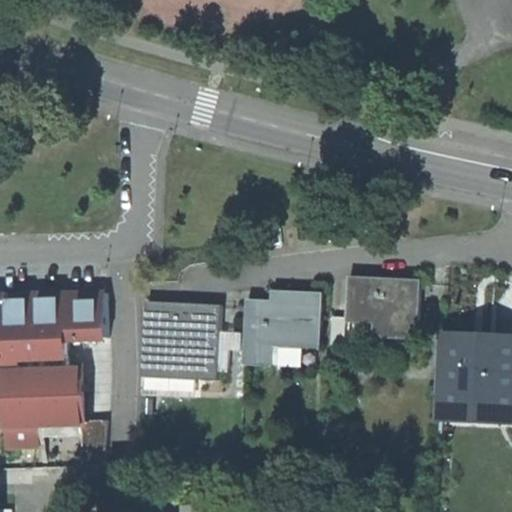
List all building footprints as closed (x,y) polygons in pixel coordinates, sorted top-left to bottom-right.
[(351,276),(350,314),(387,315),(387,332),(420,334),(423,280),(351,276)] [(115,330),(112,283),(70,286),(73,333),(115,330)] [(251,293),(246,358),(270,360),(272,338),(321,342),(325,286),(278,283),(277,294),(251,293)] [(13,420),(87,416),(84,360),(71,361),(67,296),(0,300),(0,377),(10,377),(13,420)] [(158,297),(156,372),(174,373),(175,364),(205,365),(205,374),(227,375),(229,298),(158,297)] [(349,340),(350,314),(336,313),(335,339),(349,340)] [(511,333),(448,332),(446,394),(469,395),(468,407),(511,407),(511,333)] [(108,414),(87,416),(89,448),(110,446),(108,414)] [(0,488),(0,499),(17,498),(16,487),(0,488)]
